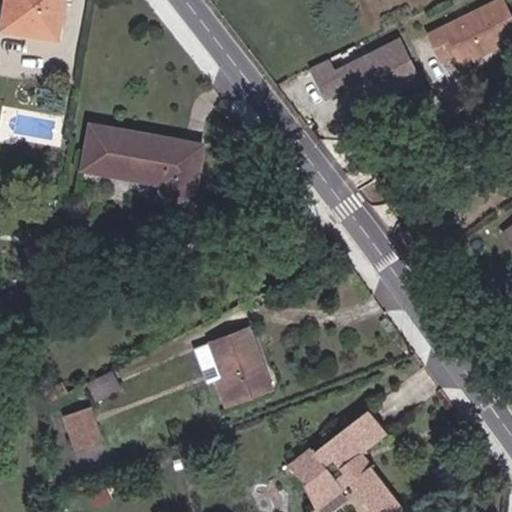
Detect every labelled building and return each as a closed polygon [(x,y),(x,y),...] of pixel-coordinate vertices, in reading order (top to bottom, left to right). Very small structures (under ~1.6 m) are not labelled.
[(7,0),(3,28),(27,31),(28,25),(59,29),(62,0),(7,0)] [(457,52),(459,56),(488,42),(491,49),(511,38),(511,16),(504,0),(497,0),(430,33),(443,59),(457,52)] [(28,25),(27,31),(57,37),(59,29),(28,25)] [(488,42),(459,56),(462,64),(491,49),(488,42)] [(327,58),(303,70),(316,98),(341,87),(327,58)] [(203,145),(91,124),(83,169),(163,182),(161,197),(193,204),(203,145)] [(227,405),(265,391),(258,370),(264,367),(250,328),(211,343),(224,377),(217,380),(227,405)] [(258,370),(265,391),(273,388),(264,367),(258,370)] [(123,389),(113,369),(87,382),(96,402),(123,389)] [(44,392),(49,402),(68,393),(62,382),(44,392)] [(102,439),(91,407),(65,417),(76,449),(102,439)] [(396,511),(403,506),(371,463),(364,470),(354,456),(361,451),(387,432),(369,408),(315,450),(312,446),(288,466),(308,481),(306,483),(306,486),(315,508),(343,487),(339,481),(346,477),(372,511),(396,511)] [(364,470),(371,463),(361,451),(354,456),(364,470)]
